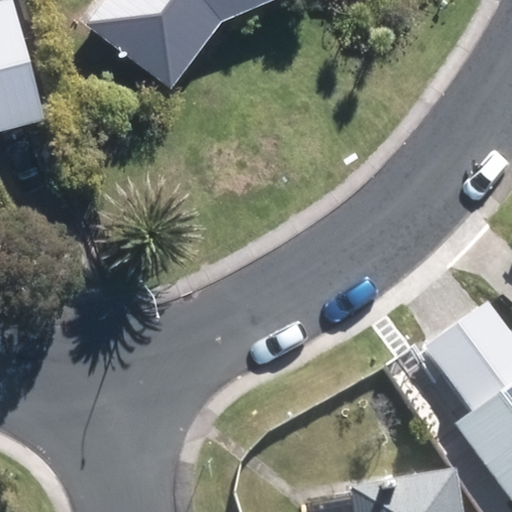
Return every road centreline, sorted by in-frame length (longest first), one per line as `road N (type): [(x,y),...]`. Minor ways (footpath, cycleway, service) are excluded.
road 1 (residential): [(511,93),(437,208),(307,298),(82,376)]
road 2 (residential): [(124,511),(82,376)]
